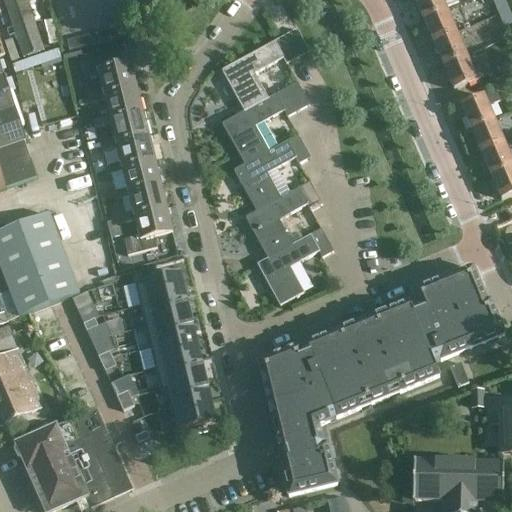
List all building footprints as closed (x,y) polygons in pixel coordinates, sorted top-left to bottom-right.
[(1,0),(22,61),(44,53),(25,0),(1,0)] [(412,0),(422,21),(446,9),(458,4),(456,0),(412,0)] [(503,0),(493,5),(499,17),(510,12),(504,0),(503,0)] [(422,21),(431,43),(456,33),(446,9),(422,21)] [(511,27),(511,17),(510,12),(499,17),(504,30),(511,27)] [(221,73),(243,113),(267,100),(254,76),(283,60),(287,66),(308,54),(295,31),(277,41),(274,43),(274,44),(221,73)] [(431,43),(442,67),(467,57),(456,33),(431,43)] [(442,67),(453,93),(491,77),(486,65),(473,71),(467,57),(442,67)] [(103,94),(104,99),(136,90),(130,66),(107,72),(104,59),(80,65),(84,82),(99,78),(103,94)] [(0,154),(24,146),(0,73),(0,154)] [(222,126),(244,167),(268,153),(255,129),(284,113),(287,119),(309,107),(297,85),(267,101),(267,100),(243,113),(243,114),(222,126)] [(105,102),(109,118),(110,123),(142,115),(136,90),(104,99),(103,94),(87,98),(89,106),(105,102)] [(459,108),(469,131),(495,123),(489,109),(502,104),(497,92),(459,108)] [(115,142),(114,142),(116,147),(148,139),(142,115),(110,123),(109,118),(93,122),(95,130),(111,126),(115,142)] [(469,131),(481,156),(505,146),(495,123),(469,131)] [(255,213),(279,200),(280,199),(267,176),(296,160),(299,166),(310,160),(297,138),(268,154),(268,153),(244,167),(233,173),(255,213)] [(117,150),(121,166),(122,171),(154,163),(148,139),(116,147),(114,142),(99,146),(101,154),(117,150)] [(481,156),(491,180),(511,168),(511,161),(505,146),(481,156)] [(0,193),(9,190),(36,181),(25,148),(0,155),(0,193)] [(127,191),(126,191),(128,195),(159,187),(154,163),(122,171),(121,166),(106,170),(108,178),(123,174),(127,191)] [(511,168),(491,180),(501,203),(511,197),(511,168)] [(245,220),(268,261),(292,247),(279,223),(307,207),(311,213),(321,207),(310,185),(280,201),(280,199),(279,200),(255,213),(256,214),(245,220)] [(129,199),(132,215),(134,220),(166,212),(159,187),(128,195),(126,191),(111,194),(113,202),(129,199)] [(123,242),(127,258),(157,250),(154,240),(171,235),(166,212),(134,220),(132,215),(117,218),(119,227),(135,223),(138,239),(123,242)] [(0,297),(8,295),(13,307),(18,319),(79,296),(74,284),(49,217),(0,235),(0,297)] [(292,247),(268,261),(257,267),(280,309),(304,296),(290,270),(319,254),(322,260),(333,254),(321,232),(292,247)] [(280,457),(278,457),(288,499),(337,487),(327,446),(322,447),(318,428),(439,379),(434,366),(504,337),(490,303),(486,304),(472,270),(412,295),(417,308),(411,311),(408,305),(305,347),(307,350),(301,353),(299,349),(258,366),(280,457)] [(154,281),(134,286),(140,309),(185,298),(179,275),(169,278),(168,272),(153,276),(154,281)] [(185,298),(140,309),(145,330),(190,319),(185,298)] [(91,312),(80,318),(84,325),(95,320),(91,312)] [(3,315),(7,325),(8,324),(16,321),(13,313),(4,317),(3,315)] [(190,319),(145,330),(150,351),(195,340),(190,319)] [(94,321),(83,326),(86,333),(97,328),(94,321)] [(107,324),(105,325),(110,337),(123,334),(120,321),(107,324)] [(42,412),(5,329),(0,331),(0,414),(6,428),(42,412)] [(195,340),(150,351),(155,372),(200,361),(195,340)] [(109,354),(98,359),(101,366),(113,361),(109,354)] [(113,361),(101,366),(105,373),(116,368),(113,361)] [(200,361),(155,372),(160,393),(165,392),(205,383),(200,361)] [(457,390),(467,385),(459,365),(449,370),(454,382),(457,390)] [(205,383),(165,392),(170,413),(211,404),(205,383)] [(127,393),(116,399),(120,407),(131,402),(127,393)] [(471,397),(470,410),(483,410),(484,397),(471,397)] [(131,402),(120,407),(123,413),(134,408),(131,402)] [(211,404),(170,413),(175,434),(190,430),(192,436),(193,436),(207,433),(205,427),(215,424),(211,404)] [(511,407),(498,408),(500,457),(511,456),(511,407)] [(15,448),(43,511),(58,511),(86,500),(91,510),(132,492),(96,412),(15,448)] [(146,433),(135,437),(138,445),(150,440),(146,433)] [(479,511),(480,502),(504,502),(504,462),(413,463),(414,503),(445,503),(444,511),(479,511)] [(341,500),(326,503),(328,511),(345,511),(343,499),(341,500)]
